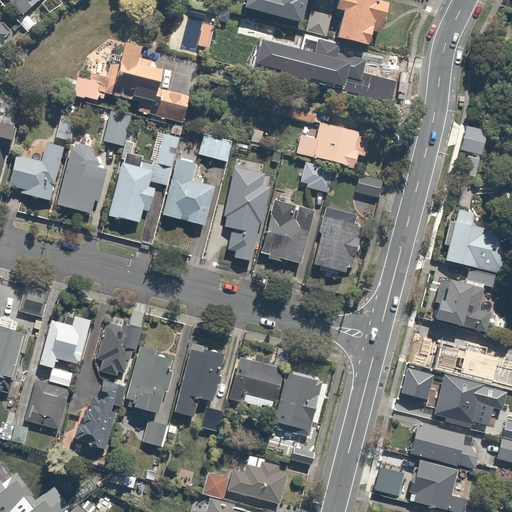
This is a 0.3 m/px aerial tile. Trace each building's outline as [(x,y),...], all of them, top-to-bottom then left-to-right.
[(42,0),(4,0),(21,19),(42,0)] [(249,0),(245,13),(303,31),(312,0),(249,0)] [(390,3),(379,0),(339,0),(338,8),(346,10),(339,37),(370,45),(374,30),(382,33),(390,3)] [(332,19),(315,14),(310,31),(327,36),(332,19)] [(28,16),(18,24),(27,34),(37,25),(28,16)] [(0,41),(11,31),(4,23),(1,23),(0,22),(0,41)] [(85,48),(74,99),(104,105),(106,97),(128,102),(130,93),(136,94),(134,104),(155,109),(153,119),(188,126),(194,97),(163,91),(167,71),(154,68),(155,61),(140,58),(143,47),(101,38),(99,51),(85,48)] [(316,53),(262,39),(256,63),(285,70),(284,76),(311,82),(312,78),(344,86),(343,91),(390,103),(395,82),(361,74),(365,60),(337,53),(340,44),(319,39),(316,53)] [(0,183),(5,185),(20,129),(13,127),(16,118),(0,113),(0,183)] [(133,120),(110,113),(101,142),(124,149),(133,120)] [(76,120),(62,116),(55,140),(69,144),(76,120)] [(372,139),(322,125),(317,141),(302,137),(296,156),(355,172),(358,159),(366,161),(372,139)] [(490,132),(467,126),(460,153),(468,155),(463,176),(478,180),(490,132)] [(265,132),(254,130),(251,144),(262,146),(265,132)] [(181,140),(157,134),(147,171),(122,165),(109,219),(138,226),(144,200),(155,203),(159,186),(169,188),(181,140)] [(233,145),(203,137),(198,157),(228,165),(233,145)] [(74,145),(57,208),(96,219),(109,174),(96,170),(101,153),(74,145)] [(67,151),(46,146),(42,163),(17,157),(9,189),(22,193),(21,198),(53,206),(67,151)] [(188,225),(204,230),(215,190),(195,185),(199,167),(178,161),(163,219),(181,223),(182,217),(190,219),(188,225)] [(336,173),(308,165),(302,186),(307,187),(306,190),(329,196),(336,173)] [(264,228),(270,189),(261,187),(263,176),(232,171),(224,219),(227,220),(225,232),(231,233),(227,254),(235,255),(234,262),(253,265),(260,227),(264,228)] [(384,185),(358,178),(354,194),(380,201),(384,185)] [(293,208),(275,204),(263,258),(270,259),(268,266),(283,270),(284,265),(303,270),(315,215),(299,211),(297,222),(290,220),(293,208)] [(358,219),(325,211),(319,235),(322,235),(314,271),(353,280),(364,231),(356,229),(358,219)] [(475,216),(459,212),(457,225),(450,224),(445,249),(448,250),(445,265),(498,276),(504,248),(484,244),(486,233),(472,230),(475,216)] [(51,291),(28,285),(21,312),(44,318),(51,291)] [(470,291),(451,286),(446,306),(441,305),(435,328),(468,335),(469,332),(485,336),(490,316),(480,313),(485,290),(471,287),(470,291)] [(41,365),(53,369),(49,382),(73,388),(77,371),(59,366),(61,360),(81,365),(93,319),(79,315),(75,327),(52,321),(41,365)] [(144,329),(127,323),(125,328),(107,323),(95,360),(103,363),(98,379),(106,382),(120,386),(124,375),(126,376),(134,350),(137,351),(144,329)] [(28,335),(1,328),(0,332),(0,392),(13,396),(28,335)] [(436,335),(430,357),(435,358),(432,370),(476,381),(480,363),(473,361),(475,350),(453,345),(455,340),(436,335)] [(498,342),(481,338),(478,353),(495,357),(498,342)] [(230,352),(193,343),(174,412),(194,418),(198,404),(207,407),(202,427),(218,431),(223,410),(216,408),(230,352)] [(292,350),(279,347),(274,368),(240,359),(230,398),(246,402),(247,397),(279,405),(274,422),(313,432),(326,381),(287,371),(292,350)] [(157,351),(142,348),(129,400),(137,402),(135,407),(164,414),(177,360),(164,357),(156,355),(157,351)] [(506,394),(445,378),(434,418),(474,429),(481,401),(487,402),(485,408),(501,412),(506,394)] [(72,391),(38,381),(27,419),(61,429),(72,391)] [(120,386),(106,382),(101,397),(96,395),(86,425),(83,424),(78,438),(94,443),(93,446),(108,450),(128,389),(120,386)] [(168,426),(148,420),(142,443),(162,448),(168,426)] [(511,422),(507,422),(497,462),(506,464),(511,442),(511,422)] [(34,429),(17,425),(12,443),(29,447),(34,429)] [(473,440),(419,425),(410,457),(474,474),(479,455),(470,452),(473,440)] [(296,431),(276,427),(273,441),(292,446),(296,431)] [(315,452),(295,447),(291,460),(312,465),(315,452)] [(267,459),(250,456),(247,472),(235,469),(233,476),(211,471),(206,494),(227,499),(228,494),(282,506),(289,476),(279,474),(281,466),(266,462),(267,459)] [(448,511),(459,472),(421,463),(417,482),(438,487),(432,509),(444,511),(448,511)] [(0,511),(65,511),(72,508),(57,487),(38,500),(17,472),(6,481),(0,473),(0,511)] [(406,478),(387,473),(383,492),(401,497),(406,478)] [(80,503),(72,511),(94,511),(100,505),(92,498),(84,506),(80,503)] [(235,511),(237,505),(213,499),(209,511),(235,511)]
